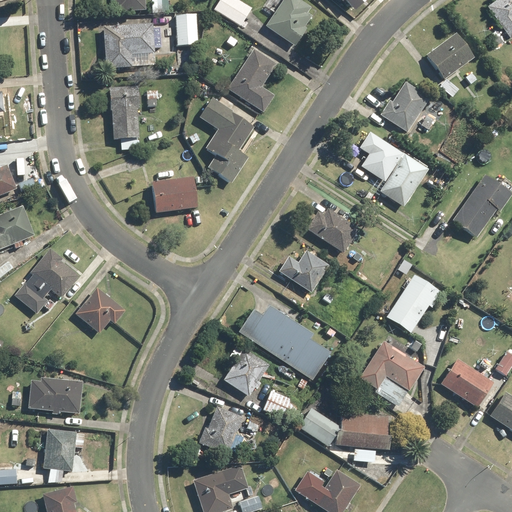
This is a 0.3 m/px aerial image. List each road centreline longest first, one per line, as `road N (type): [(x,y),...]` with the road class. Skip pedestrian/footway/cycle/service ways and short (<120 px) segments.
road 1 (residential): [(408,0),(366,44),(199,300)]
road 2 (residential): [(52,0),(57,117),(72,181),(108,233),(199,300)]
road 3 (residential): [(199,300),(147,414),(141,460),(148,511)]
